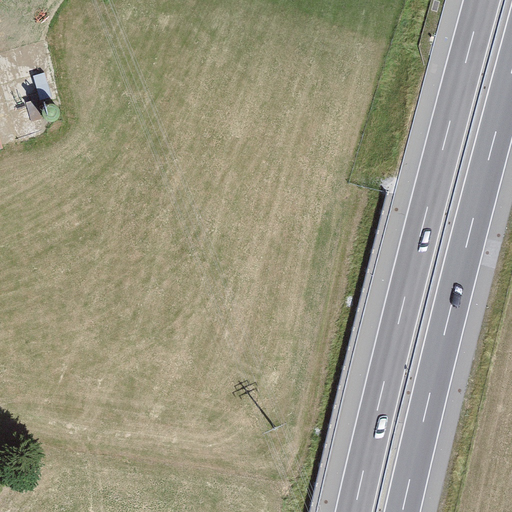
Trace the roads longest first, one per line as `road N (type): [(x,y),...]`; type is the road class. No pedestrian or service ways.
road 1 (motorway): [(483,0),(355,511)]
road 2 (motorway): [(403,511),(511,74)]
